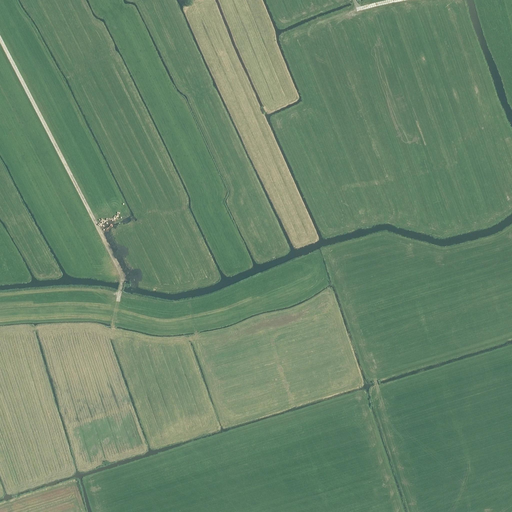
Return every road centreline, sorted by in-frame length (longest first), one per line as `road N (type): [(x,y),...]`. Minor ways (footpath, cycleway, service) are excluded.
road 1 (track): [(511,245),(447,269),(367,253),(221,311),(178,318),(88,306),(0,312)]
road 2 (track): [(379,397),(104,481),(97,489),(102,511)]
road 3 (track): [(0,38),(122,278),(120,291)]
road 4 (track): [(335,265),(414,511)]
road 5 (track): [(192,316),(195,337),(181,341),(75,326),(0,331)]
road 6 (track): [(360,349),(371,327),(511,283)]
